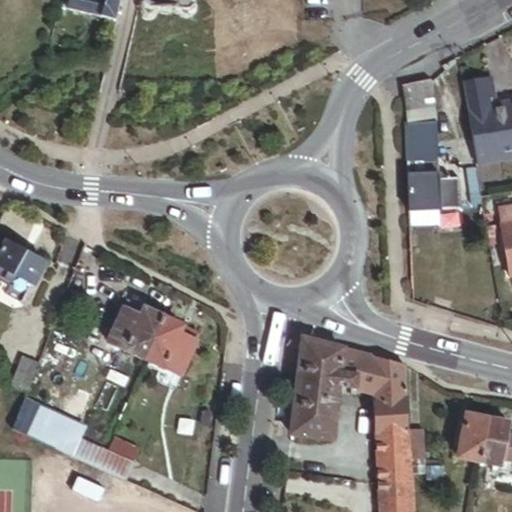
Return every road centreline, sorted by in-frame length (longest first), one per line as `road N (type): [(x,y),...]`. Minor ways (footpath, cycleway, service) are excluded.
road 1 (tertiary): [(496,0),(371,65),(335,135)]
road 2 (tertiary): [(250,511),(278,305)]
road 3 (primary): [(163,196),(19,178),(0,166)]
road 4 (primary): [(511,370),(368,330)]
